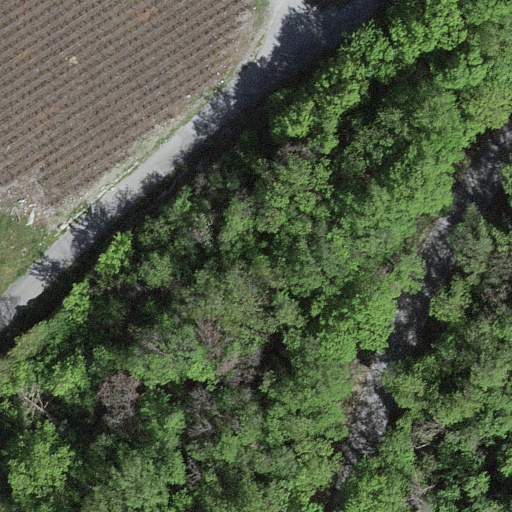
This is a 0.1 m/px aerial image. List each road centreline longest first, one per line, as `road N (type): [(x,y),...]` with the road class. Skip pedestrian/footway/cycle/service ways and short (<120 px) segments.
road 1 (unclassified): [(340,511),(386,361),(444,233),(511,132)]
road 2 (unclassified): [(0,323),(282,47)]
